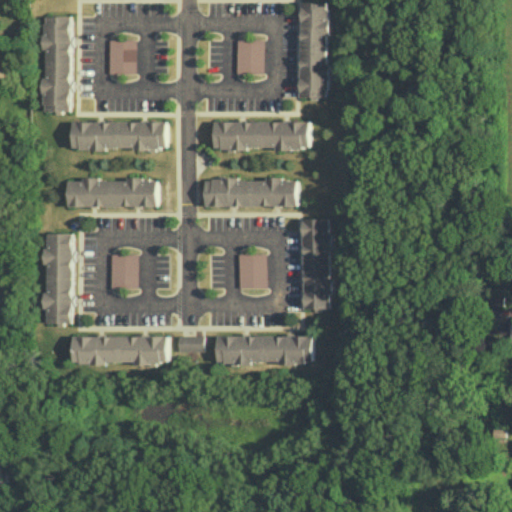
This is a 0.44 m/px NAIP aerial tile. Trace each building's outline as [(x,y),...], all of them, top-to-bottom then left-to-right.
[(304,97),(331,97),(331,0),(304,0),(304,97)] [(73,15),(46,15),(46,111),(74,111),(73,15)] [(110,73),(138,73),(138,39),(111,38),(110,73)] [(266,38),(239,39),(240,73),(267,72),(266,38)] [(170,120),(75,120),(75,147),(138,147),(138,148),(170,148),(170,120)] [(314,120),(218,121),(219,148),(314,147),(314,120)] [(208,205),(301,204),(301,179),(287,179),(287,177),(208,178),(208,205)] [(70,205),(159,205),(159,178),(83,178),(83,179),(70,179),(70,205)] [(305,308),(332,307),(332,277),(330,277),(330,246),(332,246),(332,217),(305,218),(305,308)] [(76,322),(74,232),(48,232),(49,292),(47,292),(47,322),(76,322)] [(112,253),(112,288),(140,287),(139,253),(112,253)] [(267,253),(240,253),(241,287),(268,286),(267,253)] [(205,334),(180,335),(181,350),(206,349),(205,334)] [(314,361),(314,334),(219,335),(219,362),(314,361)] [(75,335),(76,362),(171,362),(171,335),(75,335)]
